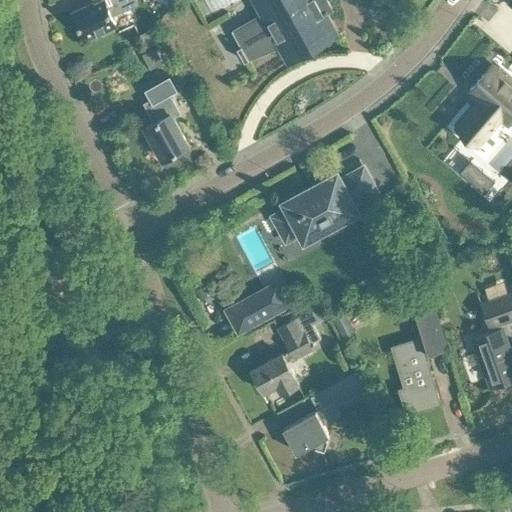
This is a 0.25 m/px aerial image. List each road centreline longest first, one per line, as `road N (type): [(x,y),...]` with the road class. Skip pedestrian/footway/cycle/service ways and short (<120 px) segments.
road 1 (residential): [(133,228),(261,163),(423,46),(454,0)]
road 2 (residential): [(229,511),(217,496),(133,228)]
road 3 (residential): [(133,228),(24,24),(22,0)]
road 4 (residential): [(290,511),(511,445)]
